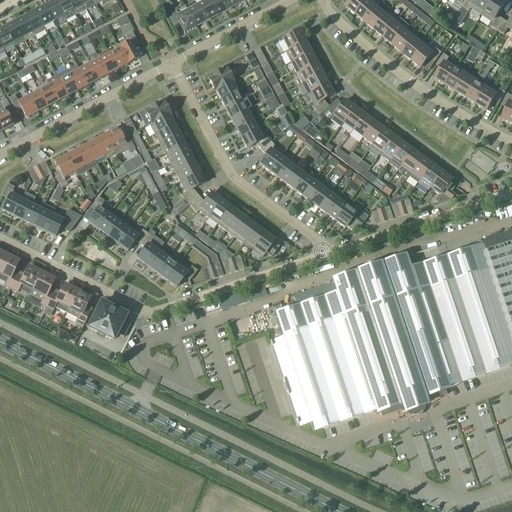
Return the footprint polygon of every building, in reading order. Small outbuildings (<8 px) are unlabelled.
[(75,17),(75,16),(66,0),(56,0),(54,1),(63,18),(72,12),(75,17)] [(66,0),(75,16),(85,11),(79,0),(66,0)] [(92,0),(79,0),(85,11),(95,6),(93,1),(92,0)] [(205,0),(207,2),(215,17),(225,12),(218,0),(205,0)] [(218,0),(225,12),(234,7),(230,0),(218,0)] [(352,0),(345,8),(355,16),(367,2),(368,0),(352,0)] [(452,0),(456,2),(451,9),(458,13),(461,9),(467,0),(452,0)] [(481,17),(492,0),(476,0),(475,3),(470,0),(467,0),(461,9),(468,13),(470,10),(481,17)] [(496,32),(503,22),(496,18),(505,5),(500,2),(501,0),(500,0),(492,0),(481,17),(492,24),(489,28),(496,32)] [(53,23),(63,18),(54,1),(44,7),(53,23)] [(421,1),(416,7),(422,11),(427,5),(421,1)] [(205,23),(215,17),(207,2),(197,7),(205,23)] [(364,24),(376,9),(367,2),(355,16),(364,24)] [(405,2),(402,6),(407,10),(410,6),(405,2)] [(416,10),(410,6),(407,10),(412,15),(416,10)] [(43,28),(53,23),(44,7),(34,12),(44,31),(43,28)] [(185,35),(195,29),(184,7),(167,16),(174,27),(179,24),(185,35)] [(205,23),(197,7),(187,12),(184,7),(195,29),(196,29),(195,28),(205,23)] [(373,32),(388,14),(385,17),(376,9),(364,24),(373,32)] [(425,16),(432,20),(436,14),(429,10),(425,16)] [(34,37),(44,31),(34,12),(24,18),(34,37)] [(388,14),(373,32),(383,39),(397,22),(388,14)] [(421,21),(426,25),(429,21),(424,17),(421,21)] [(24,42),(34,37),(24,18),(14,23),(24,42)] [(95,29),(103,25),(100,20),(92,24),(95,29)] [(511,32),(511,20),(509,26),(503,22),(496,32),(503,36),(507,30),(511,32)] [(434,25),(429,21),(426,25),(430,29),(434,25)] [(397,22),(383,39),(392,47),(404,32),(395,25),(397,22)] [(14,48),(24,42),(14,23),(4,28),(14,48)] [(14,48),(4,28),(0,30),(0,45),(4,53),(3,50),(12,44),(14,48)] [(287,38),(279,42),(284,54),(304,43),(299,32),(294,35),(293,33),(286,37),(287,38)] [(401,55),(416,37),(415,37),(413,40),(404,32),(392,47),(401,55)] [(138,60),(132,48),(137,45),(131,34),(126,37),(127,40),(117,46),(127,66),(138,60)] [(53,48),(68,42),(65,36),(51,42),(53,48)] [(464,36),(461,42),(472,48),(468,54),(472,57),(476,51),(478,52),(482,47),(464,36)] [(410,62),(425,45),(416,37),(401,55),(410,62)] [(79,42),(81,47),(88,43),(86,38),(79,42)] [(290,64),(310,54),(304,43),(284,54),(290,64)] [(49,53),(54,51),(51,45),(46,48),(49,53)] [(425,45),(410,62),(420,70),(428,61),(433,64),(440,54),(435,51),(434,53),(425,45)] [(117,71),(127,66),(117,46),(116,46),(118,50),(109,55),(107,51),(107,52),(117,71)] [(258,63),(264,61),(258,49),(253,52),(258,63)] [(107,76),(117,71),(107,52),(97,57),(107,76)] [(252,71),(257,68),(250,54),(245,57),(252,71)] [(296,75),(316,64),(310,54),(290,64),(296,75)] [(455,71),(445,64),(448,59),(443,56),(436,66),(441,70),(434,80),(445,87),(457,68),(457,67),(455,71)] [(97,82),(107,76),(97,57),(96,57),(98,60),(88,66),(97,82)] [(16,64),(19,70),(24,67),(22,61),(16,64)] [(481,78),(495,70),(489,62),(476,71),(481,78)] [(301,85),(321,75),(316,64),(296,75),(301,85)] [(87,87),(97,82),(88,66),(78,71),(87,87)] [(29,75),(34,72),(31,67),(26,70),(29,75)] [(76,67),(66,72),(77,92),(87,87),(78,71),(76,67)] [(263,71),(266,77),(272,74),(268,68),(263,71)] [(455,93),(467,74),(457,68),(445,87),(455,93)] [(214,92),(235,81),(229,70),(220,75),(219,73),(209,78),(210,80),(208,81),(214,92)] [(66,72),(56,77),(67,98),(77,92),(66,72)] [(272,74),(266,77),(269,83),(275,80),(272,74)] [(467,74),(455,93),(465,99),(475,83),(477,80),(467,74)] [(307,96),(327,85),(321,75),(301,85),(307,96)] [(57,103),(67,98),(56,77),(46,83),(57,103)] [(475,83),(465,99),(475,106),(485,90),(489,85),(478,78),(477,80),(475,83)] [(220,101),(239,91),(234,82),(235,81),(214,92),(214,93),(215,92),(220,101)] [(256,87),(259,92),(268,88),(265,82),(256,87)] [(47,108),(57,103),(46,83),(45,83),(46,84),(36,89),(47,108)] [(319,117),(328,109),(328,108),(322,102),(333,96),(327,85),(307,96),(313,107),(311,108),(319,117)] [(36,114),(47,108),(36,89),(38,93),(28,98),(36,114)] [(277,98),(283,95),(279,89),(274,92),(277,98)] [(273,97),(270,90),(264,93),(268,100),(273,97)] [(485,90),(475,106),(486,112),(493,102),(498,105),(504,94),(499,91),(496,96),(485,90)] [(225,111),(241,102),(236,93),(239,91),(220,101),(225,111)] [(511,125),(511,100),(511,101),(511,99),(511,98),(507,95),(501,106),(507,109),(502,121),(511,125)] [(36,114),(28,98),(17,104),(13,97),(8,100),(15,113),(20,110),(25,120),(36,114)] [(273,97),(268,100),(272,107),(277,104),(273,97)] [(283,109),(289,106),(285,99),(280,102),(283,109)] [(241,102),(225,111),(230,120),(249,110),(251,109),(246,100),(241,102)] [(0,106),(0,131),(1,133),(12,127),(6,115),(11,112),(5,101),(0,103),(0,104),(1,106),(0,106)] [(341,105),(335,101),(328,108),(328,109),(319,117),(326,126),(330,121),(339,128),(342,125),(354,109),(344,102),(341,105)] [(149,108),(137,114),(145,128),(149,126),(169,116),(163,105),(161,106),(160,104),(150,109),(149,108)] [(283,109),(277,112),(280,118),(286,115),(283,109)] [(363,116),(354,109),(342,125),(352,132),(363,116)] [(249,110),(230,120),(235,130),(255,119),(254,119),(249,110)] [(278,119),(284,130),(292,125),(286,115),(280,118),(278,119)] [(154,136),(173,126),(168,117),(169,116),(149,126),(154,136)] [(362,139),(373,123),(363,116),(352,132),(362,139)] [(122,122),(128,133),(134,130),(128,119),(122,122)] [(255,119),(235,130),(240,139),(260,129),(255,119)] [(369,149),(383,131),(373,123),(362,139),(371,146),(369,149)] [(159,145),(178,135),(173,126),(154,136),(159,145)] [(260,151),(270,143),(266,138),(262,142),(256,131),(261,129),(260,129),(240,139),(246,150),(256,145),(260,151)] [(105,136),(116,156),(127,150),(128,153),(134,150),(128,139),(122,142),(116,130),(105,136)] [(379,156),(392,138),(383,131),(369,149),(379,156)] [(164,155),(183,145),(178,135),(159,145),(164,155)] [(115,155),(116,156),(105,136),(95,141),(105,160),(115,155)] [(135,146),(141,143),(139,138),(132,141),(135,146)] [(388,163),(402,145),(392,138),(379,156),(388,163)] [(303,144),(309,149),(312,144),(306,140),(303,144)] [(105,161),(105,160),(95,141),(85,146),(96,167),(94,162),(103,157),(105,161)] [(144,148),(141,143),(135,146),(137,151),(144,148)] [(265,157),(259,165),(269,173),(279,158),(283,154),(274,148),(270,143),(260,151),(265,157)] [(169,164),(188,154),(183,145),(164,155),(169,164)] [(388,163),(388,164),(397,171),(400,167),(412,152),(402,145),(388,163)] [(86,172),(96,167),(85,146),(75,152),(86,172)] [(467,158),(480,171),(489,162),(475,149),(467,158)] [(76,178),(86,172),(75,152),(65,157),(76,178)] [(323,162),(327,155),(322,152),(318,158),(323,162)] [(337,160),(339,154),(332,152),(330,158),(337,160)] [(410,175),(421,159),(412,152),(400,167),(410,175)] [(174,174),(193,164),(188,154),(169,164),(174,174)] [(75,178),(76,178),(65,157),(54,163),(60,175),(55,178),(61,189),(66,186),(63,179),(73,174),(75,178)] [(142,165),(137,157),(132,160),(136,168),(142,165)] [(143,160),(142,160),(145,165),(151,162),(149,157),(143,160)] [(279,158),(269,173),(277,179),(288,165),(290,161),(287,159),(284,162),(279,158)] [(334,170),(338,165),(330,159),(326,164),(334,170)] [(410,175),(408,177),(417,185),(431,166),(421,159),(410,175)] [(353,171),(356,166),(350,161),(346,166),(353,171)] [(154,167),(151,162),(145,165),(148,170),(154,167)] [(44,164),(38,167),(44,178),(50,175),(44,164)] [(179,184),(198,173),(193,164),(174,174),(179,184)] [(331,174),(340,180),(347,170),(339,164),(331,174)] [(285,185),(296,171),(288,165),(277,179),(285,185)] [(356,166),(353,171),(359,176),(363,171),(356,166)] [(427,192),(441,174),(431,166),(417,185),(427,192)] [(33,170),(39,181),(44,178),(38,167),(33,170)] [(123,168),(115,172),(118,178),(126,174),(125,174),(123,168)] [(33,170),(27,173),(33,184),(39,181),(33,170)] [(293,191),(304,177),(296,171),(285,185),(293,191)] [(188,206),(198,198),(192,191),(204,184),(198,173),(179,184),(185,194),(181,197),(188,206)] [(441,174),(427,192),(429,189),(439,196),(441,194),(450,201),(454,195),(450,193),(454,187),(449,183),(450,181),(441,174)] [(366,180),(372,185),(376,180),(369,175),(366,180)] [(155,184),(162,181),(159,176),(152,179),(155,184)] [(301,197),(314,180),(312,183),(304,177),(293,191),(301,197)] [(143,181),(145,186),(152,183),(149,178),(143,181)] [(359,188),(363,182),(358,178),(354,184),(359,188)] [(310,203),(323,185),(322,186),(314,180),(301,197),(310,203)] [(382,185),(376,180),(372,185),(378,190),(382,185)] [(164,186),(162,181),(155,184),(158,189),(164,186)] [(100,182),(93,186),(97,194),(103,187),(100,182)] [(152,183),(145,186),(148,191),(154,188),(152,183)] [(318,209),(332,191),(323,185),(310,203),(318,209)] [(12,217),(22,198),(11,192),(13,188),(7,186),(2,197),(7,200),(1,212),(12,217)] [(386,187),(382,193),(387,196),(392,190),(386,187)] [(326,216),(337,201),(329,195),(332,191),(318,209),(326,216)] [(208,219),(221,202),(211,194),(203,204),(198,198),(188,206),(196,214),(198,212),(208,219)] [(22,222),(31,206),(21,201),(22,198),(12,217),(22,222)] [(97,231),(110,213),(100,206),(103,203),(98,199),(90,209),(95,213),(87,223),(97,231)] [(334,222),(345,207),(337,201),(326,216),(334,222)] [(216,226),(229,208),(221,202),(208,219),(216,226)] [(408,202),(402,203),(406,215),(412,214),(408,202)] [(400,204),(396,205),(400,217),(406,215),(402,203),(400,204)] [(22,222),(33,227),(43,207),(39,205),(37,209),(31,206),(22,222)] [(43,207),(33,227),(43,233),(53,213),(54,211),(44,205),(43,207)] [(396,205),(391,207),(395,219),(400,217),(396,205)] [(345,207),(334,222),(344,229),(346,227),(351,231),(355,226),(359,229),(363,223),(367,218),(358,211),(355,215),(345,207)] [(225,232),(238,215),(229,208),(216,226),(225,232)] [(388,208),(382,210),(386,222),(392,220),(388,208)] [(382,210),(376,212),(380,224),(386,222),(382,210)] [(53,213),(43,233),(54,238),(59,229),(68,233),(80,218),(67,211),(64,218),(53,213)] [(376,212),(370,214),(374,226),(380,224),(376,212)] [(107,238),(120,220),(110,213),(97,231),(107,238)] [(481,213),(466,217),(467,222),(483,218),(481,213)] [(234,239),(247,221),(238,215),(225,232),(234,239)] [(116,245),(129,228),(120,220),(107,238),(116,245)] [(242,245),(255,228),(247,221),(234,239),(242,245)] [(139,245),(147,235),(142,232),(139,235),(129,228),(116,245),(126,253),(134,242),(139,245)] [(251,251),(264,234),(255,228),(242,245),(251,251)] [(181,240),(186,234),(181,231),(177,237),(181,240)] [(190,237),(186,234),(181,240),(186,243),(190,237)] [(264,234),(251,251),(261,259),(265,254),(270,258),(272,256),(276,250),(278,248),(272,244),(274,242),(264,234)] [(282,338),(269,342),(297,425),(309,421),(312,430),(373,410),(374,413),(379,411),(381,417),(382,417),(382,416),(401,410),(401,412),(408,410),(409,412),(411,413),(413,414),(415,414),(416,414),(417,413),(419,412),(420,410),(420,408),(420,406),(427,403),(424,396),(443,390),(445,396),(446,395),(444,390),(449,388),(448,385),(511,363),(511,234),(409,269),(406,257),(331,282),(334,293),(274,314),(282,338)] [(146,267),(159,250),(149,242),(152,239),(147,235),(139,245),(144,249),(136,260),(146,267)] [(198,240),(203,244),(207,238),(203,235),(198,240)] [(207,238),(203,244),(207,247),(212,241),(207,238)] [(293,246),(301,243),(299,238),(291,241),(293,246)] [(211,250),(216,254),(220,248),(216,244),(211,250)] [(156,274),(169,257),(159,250),(146,267),(156,274)] [(8,258),(5,256),(0,266),(0,276),(8,280),(4,288),(10,291),(17,278),(11,275),(17,262),(14,261),(15,259),(9,256),(8,258)] [(165,282),(179,264),(169,257),(156,274),(165,282)] [(233,259),(237,272),(243,270),(239,257),(233,259)] [(227,261),(231,274),(237,272),(233,259),(228,261),(227,261)] [(221,263),(225,276),(231,274),(227,261),(221,263)] [(179,264),(165,282),(175,289),(183,278),(188,282),(196,272),(191,268),(188,271),(179,264)] [(212,266),(216,279),(222,277),(218,264),(212,266)] [(212,266),(206,268),(210,281),(216,279),(212,266)] [(22,280),(17,278),(10,291),(16,294),(20,286),(31,292),(29,296),(30,296),(41,274),(38,273),(39,271),(32,267),(31,269),(28,268),(22,280)] [(206,268),(200,270),(204,283),(210,281),(206,268)] [(44,276),(41,274),(30,296),(42,302),(40,306),(46,309),(52,296),(47,293),(53,280),(50,279),(51,277),(45,274),(44,276)] [(58,298),(52,296),(46,309),(52,312),(53,308),(65,314),(76,292),(73,291),(74,289),(68,285),(67,287),(64,286),(58,298)] [(79,293),(76,292),(65,314),(77,320),(76,324),(82,327),(88,314),(83,311),(89,298),(86,297),(87,295),(80,292),(79,293)] [(100,304),(88,329),(113,341),(116,335),(123,339),(129,326),(122,323),(125,316),(100,304)] [(133,337),(166,328),(164,321),(169,319),(170,322),(200,314),(198,309),(130,327),(133,337)] [(141,366),(134,365),(135,360),(127,358),(125,369),(140,372),(141,366)]
